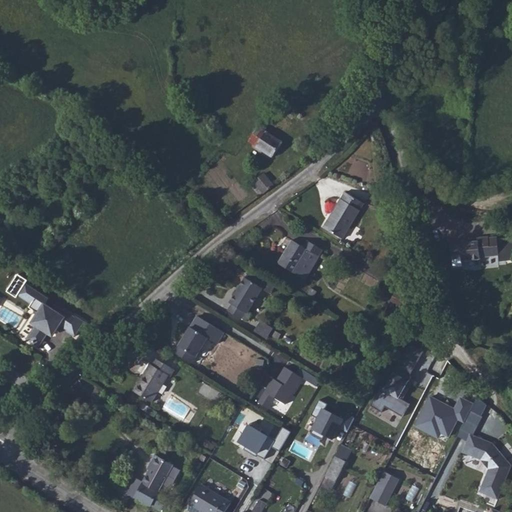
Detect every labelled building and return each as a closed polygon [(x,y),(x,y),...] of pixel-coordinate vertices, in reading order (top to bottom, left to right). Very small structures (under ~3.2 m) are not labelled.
[(331,128),(322,118),(315,124),(324,133),(331,128)] [(283,143),(258,126),(249,141),(273,157),(283,143)] [(264,194),(274,185),(264,173),(253,182),(264,194)] [(388,200),(383,191),(376,195),(381,204),(388,200)] [(343,239),(364,204),(345,192),(324,227),(343,239)] [(499,256),(497,238),(497,237),(489,238),(489,237),(478,238),(478,241),(470,242),(469,241),(452,242),(453,252),(461,252),(462,261),(481,259),(480,257),(499,256)] [(511,260),(511,255),(506,237),(497,238),(499,256),(499,261),(511,260)] [(309,273),(323,250),(308,241),(304,247),(292,240),(278,263),(296,274),(300,268),(309,273)] [(462,261),(461,252),(453,252),(454,267),(462,266),(462,261)] [(306,280),(309,273),(300,268),(296,274),(306,280)] [(247,313),(262,289),(271,294),(275,287),(250,271),(230,303),(232,304),(228,311),(241,319),(242,318),(245,312),(247,313)] [(75,336),(85,322),(76,316),(76,317),(56,304),(53,309),(49,307),(45,304),(49,298),(26,284),(19,295),(32,303),(29,307),(39,314),(33,323),(37,325),(28,339),(39,346),(48,332),(49,333),(55,332),(60,324),(68,330),(67,331),(75,336)] [(415,295),(402,287),(400,290),(399,292),(412,299),(415,295)] [(313,297),(316,292),(311,288),(308,293),(313,297)] [(389,303),(392,305),(392,303),(405,311),(403,316),(408,318),(420,298),(415,295),(412,299),(399,292),(400,290),(397,289),(389,303)] [(62,290),(60,294),(68,299),(70,295),(62,290)] [(405,311),(392,303),(392,305),(390,308),(403,316),(405,311)] [(247,313),(245,312),(242,318),(247,321),(250,315),(247,313)] [(217,344),(224,332),(198,316),(179,346),(184,349),(180,356),(192,363),(208,338),(217,344)] [(267,338),(273,329),(261,322),(256,331),(267,338)] [(385,406),(402,416),(409,403),(399,398),(426,350),(408,340),(372,405),(382,411),(385,406)] [(180,356),(184,349),(179,346),(175,353),(180,356)] [(152,402),(168,375),(170,377),(175,370),(157,359),(153,365),(150,364),(134,391),(152,402)] [(273,379),(258,403),(269,409),(275,398),(286,405),(302,378),(285,367),(281,375),(283,376),(279,382),(273,379)] [(429,397),(415,426),(438,438),(442,434),(448,437),(458,419),(464,422),(473,404),(462,398),(456,410),(429,397)] [(316,419),(311,430),(326,437),(334,421),(342,425),(345,418),(326,409),(328,404),(319,399),(311,416),(316,419)] [(481,412),(484,405),(476,401),(473,404),(472,408),(481,412)] [(276,440),(248,424),(237,442),(265,459),(276,440)] [(489,469),(480,492),(498,499),(511,466),(493,443),(471,434),(467,444),(476,447),(472,456),(481,459),(489,469)] [(207,448),(211,442),(203,437),(199,443),(207,448)] [(346,461),(352,450),(342,444),(335,456),(336,456),(346,461)] [(476,447),(467,444),(464,452),(472,456),(476,447)] [(169,497),(159,491),(173,465),(155,455),(151,464),(153,465),(150,470),(143,483),(134,478),(126,492),(151,506),(151,505),(161,511),(163,507),(168,510),(171,503),(167,501),(169,497)] [(336,482),(346,461),(336,456),(326,476),(336,482)] [(386,506),(399,479),(384,471),(370,498),(386,506)] [(336,482),(326,476),(321,487),(331,492),(336,482)] [(225,511),(231,503),(201,485),(190,503),(204,511),(225,511)] [(244,509),(252,496),(245,492),(238,505),(244,509)] [(261,511),(267,504),(259,500),(256,505),(251,511),(261,511)] [(251,501),(244,511),(251,511),(256,505),(251,501)]
